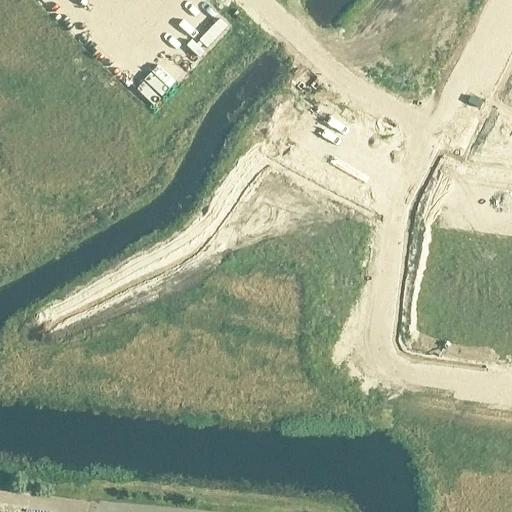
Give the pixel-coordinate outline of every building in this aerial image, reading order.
[(413,0),(453,17),(460,0),(413,0)] [(385,24),(365,44),(385,63),(382,65),(394,77),(397,74),(409,86),(429,65),(401,39),(410,29),(390,10),(381,20),(385,24)] [(426,264),(423,287),(468,293),(471,271),(480,272),(482,257),(456,253),(455,267),(426,264)] [(423,287),(420,311),(465,317),(468,293),(423,287)] [(511,315),(507,314),(503,350),(511,351),(511,315)] [(447,327),(445,343),(471,346),(473,330),(447,327)]
